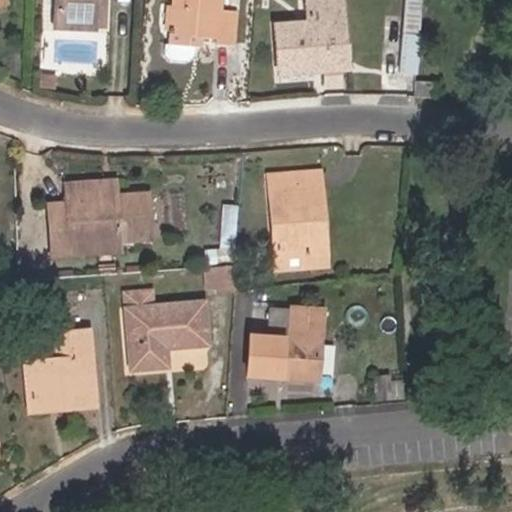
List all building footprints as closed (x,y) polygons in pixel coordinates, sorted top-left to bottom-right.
[(53,0),(51,21),(92,23),(93,0),(53,0)] [(102,24),(104,0),(93,0),(92,23),(102,24)] [(215,0),(170,0),(168,49),(172,58),(181,58),(190,49),(191,39),(211,39),(211,44),(228,46),(231,12),(215,11),(215,0)] [(274,27),(277,63),(312,60),(313,66),(345,62),(339,2),(305,4),(305,23),(274,27)] [(383,69),(410,71),(412,34),(385,31),(383,69)] [(312,60),(277,63),(278,70),(313,66),(312,60)] [(429,80),(410,80),(409,97),(428,98),(429,80)] [(312,222),(322,221),(318,172),(266,176),(272,257),(315,254),(312,222)] [(60,192),(107,188),(106,178),(59,182),(60,192)] [(107,188),(60,192),(60,202),(45,203),(48,250),(65,249),(65,241),(111,238),(147,234),(142,190),(107,193),(107,188)] [(204,266),(231,263),(235,207),(224,207),(217,250),(202,251),(204,266)] [(325,252),(322,221),(312,222),(315,254),(325,252)] [(111,245),(111,238),(65,241),(65,249),(111,245)] [(230,285),(231,263),(204,266),(206,287),(230,285)] [(125,310),(151,307),(149,292),(123,294),(125,310)] [(151,307),(125,310),(131,369),(165,366),(166,349),(206,345),(201,303),(151,307)] [(246,342),(243,378),(313,383),(319,317),(289,315),(287,345),(246,342)] [(32,362),(36,400),(61,399),(61,403),(95,401),(90,332),(60,334),(61,359),(32,362)]
